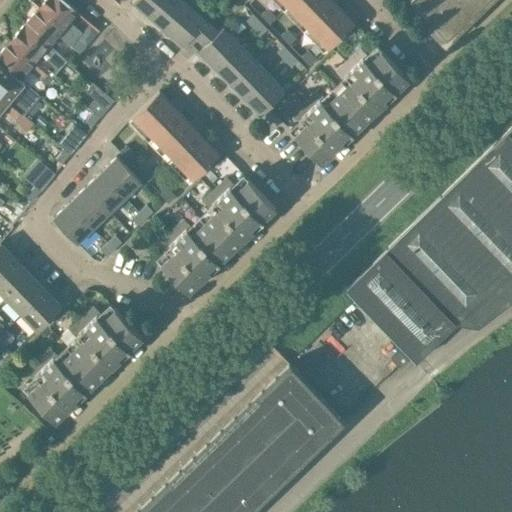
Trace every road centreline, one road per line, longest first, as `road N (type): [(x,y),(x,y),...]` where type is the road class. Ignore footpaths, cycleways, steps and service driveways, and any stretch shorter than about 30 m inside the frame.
road 1 (secondary): [(59,511),(511,76)]
road 2 (residential): [(175,305),(76,270),(29,223),(165,56)]
road 3 (residential): [(364,0),(427,63),(429,81),(306,201)]
road 4 (residential): [(7,490),(170,333),(175,305)]
road 5 (unclassified): [(271,511),(423,369)]
road 6 (residential): [(306,201),(165,56)]
road 7 (residential): [(306,201),(206,299),(175,305)]
